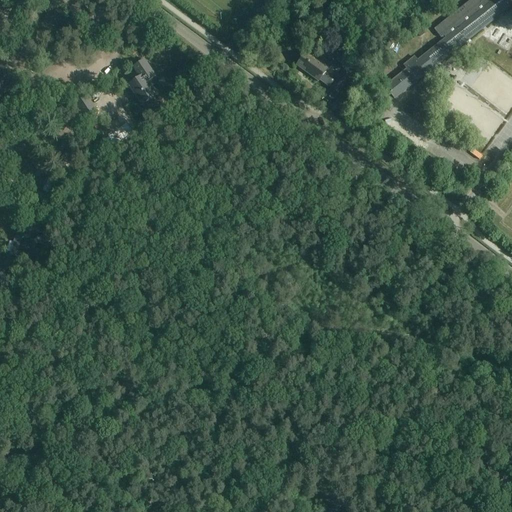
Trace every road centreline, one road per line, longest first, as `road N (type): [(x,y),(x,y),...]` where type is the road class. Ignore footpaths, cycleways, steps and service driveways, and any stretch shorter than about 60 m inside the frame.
road 1 (tertiary): [(511,274),(140,0)]
road 2 (track): [(70,0),(91,26),(117,106),(32,178),(0,179)]
